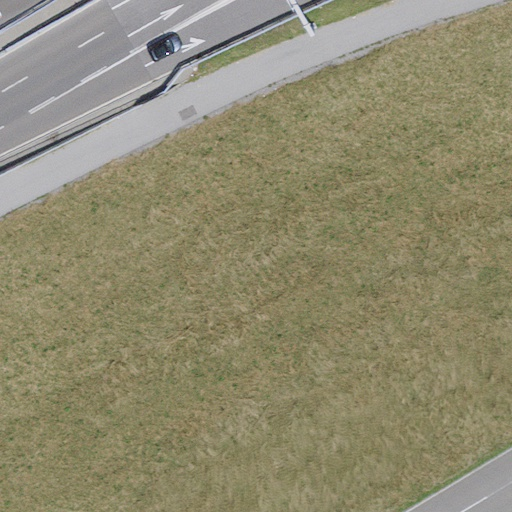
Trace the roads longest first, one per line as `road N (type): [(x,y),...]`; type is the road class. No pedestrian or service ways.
road 1 (motorway): [(0,123),(262,0)]
road 2 (primary): [(0,99),(173,0)]
